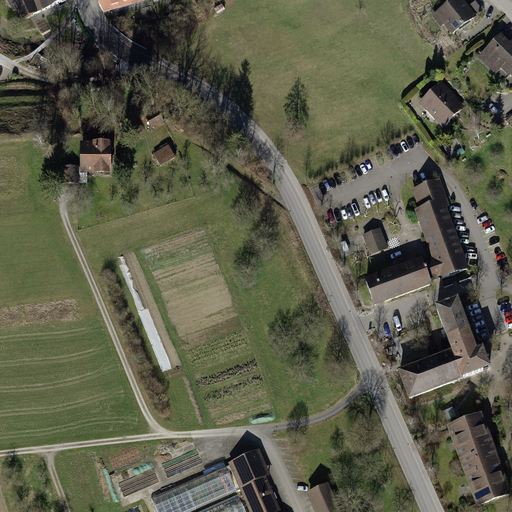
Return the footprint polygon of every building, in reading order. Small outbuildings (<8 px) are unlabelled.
[(16,4),(22,20),(67,2),(66,0),(6,0),(9,7),(16,4)] [(97,0),(102,14),(143,2),(142,0),(97,0)] [(463,0),(450,0),(431,14),(441,27),(444,25),(452,35),(483,12),(475,1),(468,6),(463,0)] [(508,43),(499,34),(477,57),(496,74),(501,69),(510,78),(511,76),(511,39),(508,43)] [(439,81),(418,102),(445,130),(466,109),(439,81)] [(143,116),(150,129),(160,123),(153,110),(143,116)] [(85,173),(107,173),(107,140),(77,140),(77,166),(60,166),(60,185),(86,184),(85,173)] [(168,144),(151,154),(159,166),(176,155),(168,144)] [(171,165),(160,172),(163,176),(174,169),(171,165)] [(367,281),(375,305),(468,270),(435,183),(414,191),(422,210),(417,211),(435,260),(423,264),(422,261),(367,281)] [(487,227),(481,230),(489,250),(495,248),(487,227)] [(360,236),(369,258),(387,251),(379,229),(360,236)] [(401,372),(410,398),(484,371),(481,364),(487,362),(483,350),(477,352),(459,301),(437,309),(453,353),(401,372)] [(450,429),(479,505),(509,494),(481,417),(450,429)] [(146,449),(109,463),(114,475),(172,453),(169,446),(148,454),(146,449)] [(229,465),(249,511),(278,511),(264,479),(269,477),(259,452),(229,465)] [(198,480),(151,498),(156,511),(188,511),(236,493),(224,462),(195,473),(198,480)] [(339,511),(326,483),(305,493),(313,511),(339,511)] [(245,511),(238,495),(198,511),(245,511)]
